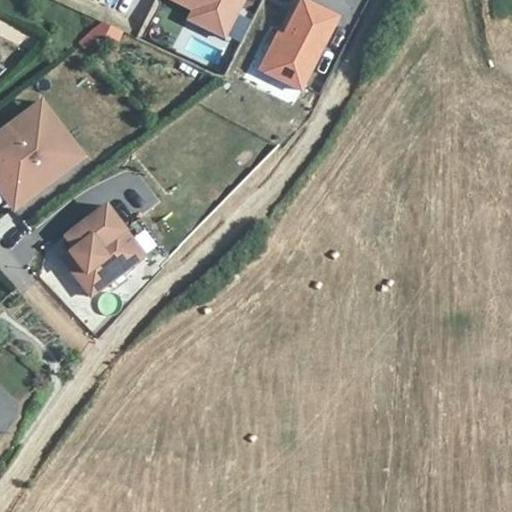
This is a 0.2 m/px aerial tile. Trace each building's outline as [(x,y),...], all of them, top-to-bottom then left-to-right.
[(170,0),(192,10),(186,22),(223,40),(242,0),(170,0)] [(300,91),(337,18),(301,0),(300,0),(283,36),(270,63),(285,71),(280,81),(300,91)] [(259,70),(280,81),(285,71),(270,63),(283,36),(277,34),(259,70)] [(31,109),(39,120),(49,112),(41,102),(31,109)] [(31,109),(0,132),(0,165),(2,164),(10,175),(2,181),(21,206),(74,165),(63,151),(73,143),(49,112),(39,120),(31,109)] [(63,151),(74,165),(84,158),(73,143),(63,151)] [(0,190),(15,210),(21,206),(2,181),(0,182),(0,190)] [(125,230),(105,205),(65,237),(74,249),(69,252),(78,264),(71,270),(91,296),(140,260),(120,234),(125,230)] [(0,234),(23,260),(42,244),(14,214),(0,226),(0,234)] [(78,264),(69,252),(62,258),(71,270),(78,264)]
